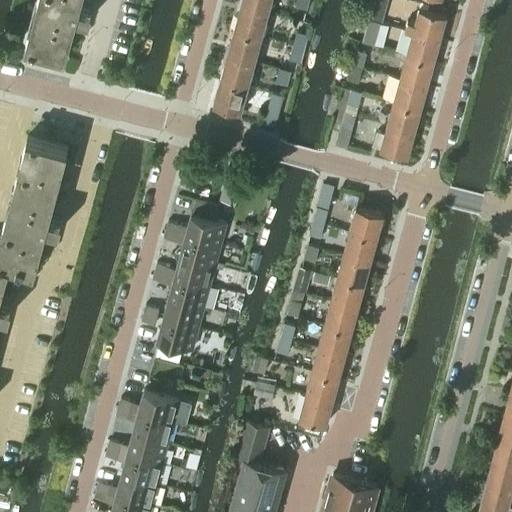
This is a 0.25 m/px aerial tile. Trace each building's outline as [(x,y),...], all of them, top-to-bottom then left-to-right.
[(38,0),(26,44),(66,55),(77,14),(91,18),(93,7),(80,4),(81,0),(38,0)] [(269,10),(271,0),(241,0),(241,2),(269,10)] [(306,9),(308,0),(296,0),(294,6),(306,9)] [(374,0),(370,19),(379,21),(382,21),(387,0),(374,0)] [(262,35),(269,10),(241,2),(234,27),(262,35)] [(440,38),(446,13),(419,6),(415,21),(406,19),(404,28),(413,30),(440,38)] [(366,26),(362,41),(374,44),(377,29),(366,26)] [(255,59),(262,35),(234,27),(227,52),(255,59)] [(433,61),(440,38),(413,30),(407,54),(433,61)] [(297,31),(294,44),(304,47),(308,34),(297,31)] [(294,44),(290,58),(300,61),(304,47),(294,44)] [(362,67),(366,52),(354,49),(350,63),(362,67)] [(249,84),(255,59),(227,52),(221,77),(249,84)] [(427,84),(433,61),(407,54),(400,77),(427,84)] [(358,82),(362,67),(350,63),(346,79),(358,82)] [(279,66),(276,80),(287,83),(290,69),(279,66)] [(242,110),(249,84),(221,77),(214,103),(242,110)] [(421,108),(427,84),(400,77),(394,100),(421,108)] [(350,89),(346,102),(357,105),(361,92),(350,89)] [(272,93),(264,123),(275,126),(283,96),(272,93)] [(414,131),(421,108),(394,100),(387,124),(414,131)] [(344,111),(340,125),(351,128),(355,114),(344,111)] [(408,155),(414,131),(387,124),(385,132),(376,130),(372,145),(408,155)] [(13,304),(0,301),(11,262),(35,269),(47,227),(60,230),(63,219),(50,216),(69,146),(28,135),(0,239),(0,312),(10,315),(13,304)] [(233,202),(241,166),(228,163),(219,198),(233,202)] [(321,192),(313,219),(326,222),(334,195),(321,192)] [(181,223),(179,230),(220,242),(226,220),(216,217),(220,204),(195,197),(191,210),(187,225),(181,223)] [(376,237),(383,212),(356,205),(349,229),(376,237)] [(179,230),(181,223),(167,219),(165,227),(179,230)] [(313,219),(309,233),(322,237),(326,222),(313,219)] [(176,239),(179,230),(165,227),(163,235),(176,239)] [(370,260),(376,237),(349,229),(343,253),(370,260)] [(179,230),(176,239),(183,241),(179,253),(223,265),(223,262),(215,261),(220,242),(179,230)] [(307,243),(303,258),(315,261),(319,246),(307,243)] [(170,264),(168,273),(209,284),(214,266),(222,268),(223,265),(179,253),(176,266),(170,264)] [(364,283),(370,260),(343,253),(337,276),(364,283)] [(168,273),(170,264),(156,261),(154,269),(168,273)] [(300,265),(294,288),(306,291),(313,269),(300,265)] [(166,280),(168,273),(154,269),(152,277),(166,280)] [(168,273),(166,280),(172,282),(168,295),(212,307),(212,305),(204,302),(209,284),(168,273)] [(357,306),(364,283),(337,276),(331,299),(357,306)] [(211,310),(212,307),(168,295),(163,316),(198,326),(203,307),(211,310)] [(291,297),(287,311),(300,315),(304,301),(291,297)] [(351,330),(357,306),(331,299),(324,322),(351,330)] [(156,314),(158,306),(145,303),(143,311),(156,314)] [(154,322),(156,314),(143,311),(141,319),(154,322)] [(192,347),(198,326),(163,316),(157,337),(192,347)] [(284,321),(280,334),(293,338),(297,324),(284,321)] [(345,353),(351,330),(324,322),(318,346),(345,353)] [(280,334),(276,348),(289,352),(293,338),(280,334)] [(158,344),(155,354),(171,358),(174,348),(158,344)] [(339,376),(345,353),(318,346),(312,369),(339,376)] [(256,353),(252,368),(265,371),(268,357),(256,353)] [(332,399),(338,377),(339,376),(312,369),(305,392),(332,399)] [(154,376),(151,385),(162,388),(165,379),(154,376)] [(258,376),(254,394),(272,398),(276,380),(258,376)] [(134,400),(132,408),(173,419),(173,420),(185,423),(191,401),(179,398),(179,397),(144,388),(140,401),(134,400)] [(326,424),(332,399),(305,392),(299,416),(326,424)] [(132,408),(134,400),(121,396),(118,404),(132,408)] [(130,416),(132,408),(118,404),(116,413),(130,416)] [(132,408),(130,416),(136,418),(133,431),(168,440),(173,420),(173,419),(132,408)] [(511,439),(511,415),(504,414),(498,436),(511,439)] [(260,462),(267,436),(270,426),(270,424),(244,417),(235,455),(244,458),(228,511),(274,511),(286,469),(276,467),(260,462)] [(123,441),(121,449),(127,451),(162,461),(168,440),(133,431),(129,443),(123,441)] [(511,439),(498,436),(492,459),(511,463),(511,439)] [(121,449),(123,441),(110,438),(108,446),(121,449)] [(119,458),(121,449),(108,446),(105,454),(119,458)] [(121,449),(119,458),(125,459),(122,472),(164,483),(164,481),(157,479),(162,461),(127,451),(121,449)] [(511,463),(492,459),(486,481),(511,488),(511,486),(511,463)] [(112,484),(110,492),(151,503),(156,485),(163,487),(164,483),(122,472),(118,486),(112,484)] [(369,511),(377,485),(333,473),(322,511),(369,511)] [(110,492),(112,484),(98,480),(96,488),(110,492)] [(506,511),(511,488),(486,481),(480,505),(506,511)] [(108,500),(110,492),(96,488),(94,496),(108,500)] [(110,492),(108,500),(114,502),(111,511),(148,511),(151,503),(110,492)]
